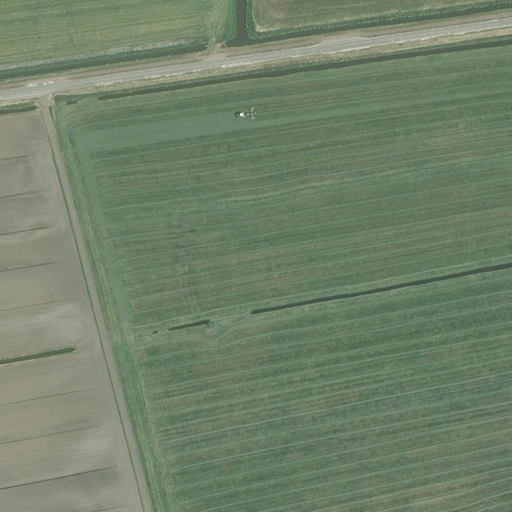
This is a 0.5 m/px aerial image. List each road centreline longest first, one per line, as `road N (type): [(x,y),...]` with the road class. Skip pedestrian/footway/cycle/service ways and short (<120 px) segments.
road 1 (unclassified): [(0,94),(511,21)]
road 2 (track): [(149,511),(42,88)]
